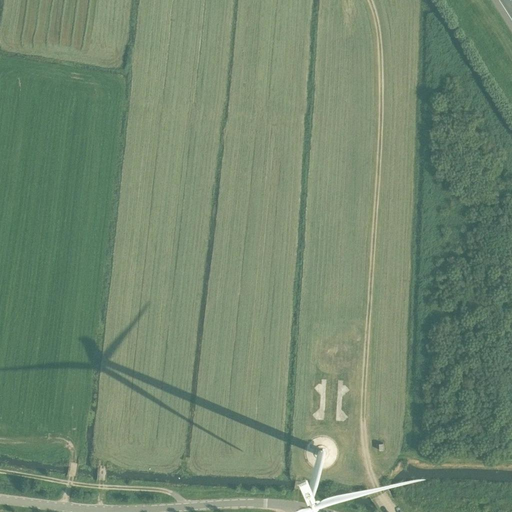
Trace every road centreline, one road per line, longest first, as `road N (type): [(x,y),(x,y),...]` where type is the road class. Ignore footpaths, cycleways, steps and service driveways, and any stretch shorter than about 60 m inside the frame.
road 1 (track): [(373,0),(382,67),(363,425),(365,460),(380,493)]
road 2 (tertiary): [(296,506),(100,510),(0,499)]
road 3 (track): [(0,470),(166,490),(186,506)]
road 4 (track): [(371,478),(410,459),(511,458)]
